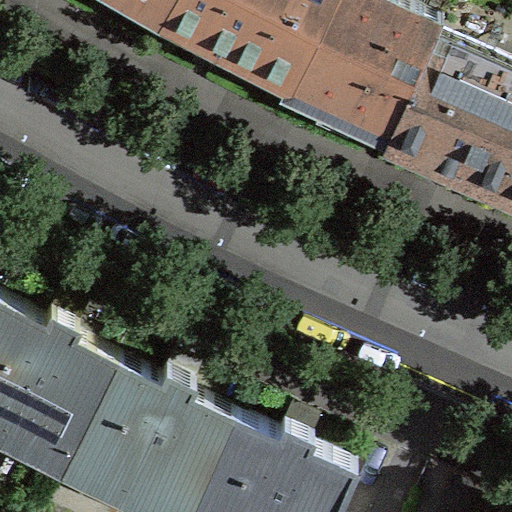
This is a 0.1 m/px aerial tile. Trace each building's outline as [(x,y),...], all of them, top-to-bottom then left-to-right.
[(131,0),(162,18),(171,0),(131,0)] [(171,0),(162,18),(212,43),(288,82),(327,0),(171,0)] [(327,0),(288,82),(286,87),(380,130),(387,133),(430,35),(441,10),(420,0),(384,0),(385,0),(383,0),(327,0)] [(456,168),(457,164),(501,184),(511,159),(511,71),(430,35),(387,133),(431,153),(429,157),(442,162),(456,168)] [(511,159),(501,184),(511,188),(511,159)] [(3,285),(0,290),(0,410),(68,446),(119,345),(75,322),(80,314),(65,306),(52,299),(47,308),(3,285)] [(119,345),(68,446),(189,504),(236,401),(192,380),(196,371),(180,363),(167,357),(163,366),(119,345)] [(189,504),(207,511),(331,511),(357,454),(310,434),(314,425),(300,418),(285,412),(281,421),(236,401),(189,504)]
